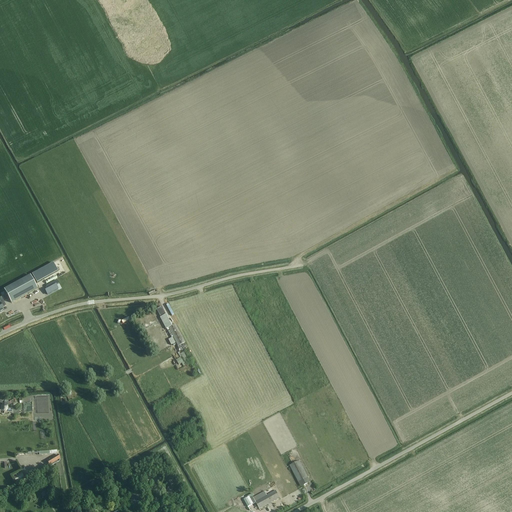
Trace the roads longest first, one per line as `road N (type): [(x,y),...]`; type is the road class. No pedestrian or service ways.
road 1 (unclassified): [(0,336),(79,305),(302,265)]
road 2 (unclassified): [(294,511),(511,394)]
